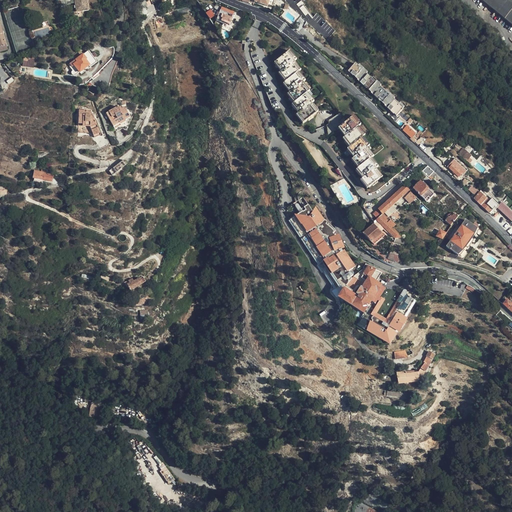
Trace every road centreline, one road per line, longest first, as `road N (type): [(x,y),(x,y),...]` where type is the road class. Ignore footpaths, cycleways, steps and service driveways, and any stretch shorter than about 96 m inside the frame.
road 1 (residential): [(0,383),(45,395),(85,426),(148,433),(205,485),(244,490),(279,511)]
road 2 (residential): [(261,12),(257,43),(288,119),(325,147),(365,196),(381,193),(423,157)]
road 3 (tertiary): [(261,12),(423,157)]
road 4 (tertiary): [(423,157),(511,244)]
